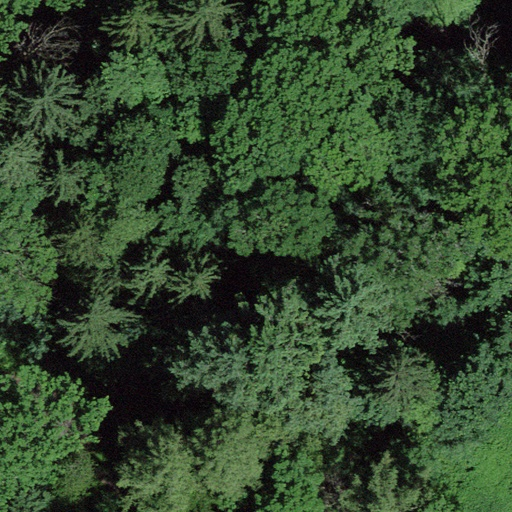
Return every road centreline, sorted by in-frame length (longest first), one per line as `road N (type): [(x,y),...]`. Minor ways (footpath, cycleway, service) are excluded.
road 1 (track): [(210,511),(320,339)]
road 2 (track): [(121,511),(80,442),(0,400)]
